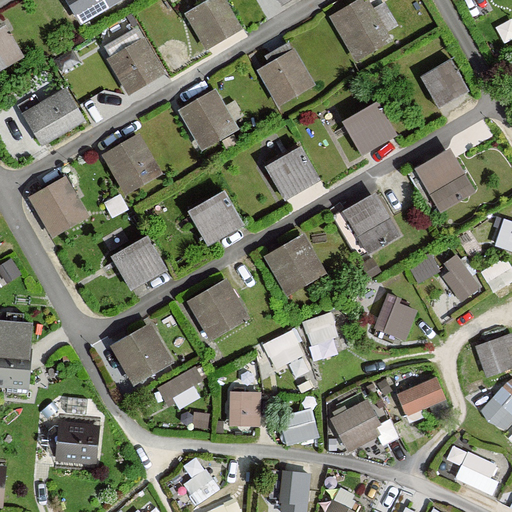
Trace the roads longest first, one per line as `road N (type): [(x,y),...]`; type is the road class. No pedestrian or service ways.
road 1 (residential): [(440,0),(486,81),(486,107),(114,325),(80,325),(63,307),(0,191)]
road 2 (residential): [(0,190),(322,0)]
